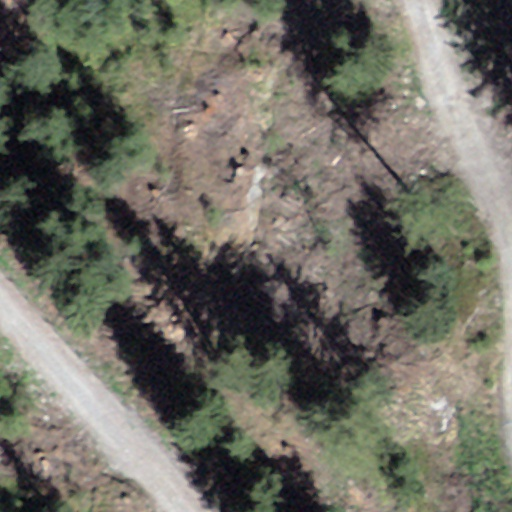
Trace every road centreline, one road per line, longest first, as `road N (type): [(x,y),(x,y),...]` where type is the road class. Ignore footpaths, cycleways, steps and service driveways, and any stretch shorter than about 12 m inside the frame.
road 1 (track): [(399,0),(499,244),(511,370)]
road 2 (track): [(196,511),(0,293)]
